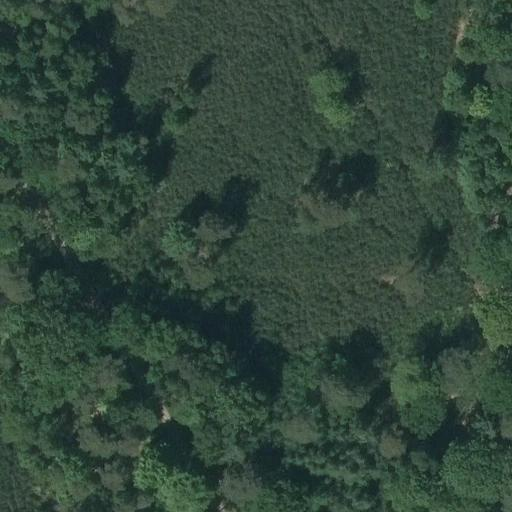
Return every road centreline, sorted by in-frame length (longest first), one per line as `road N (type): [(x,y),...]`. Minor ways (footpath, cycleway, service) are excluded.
road 1 (track): [(222,511),(0,141)]
road 2 (track): [(511,363),(501,349),(511,179)]
